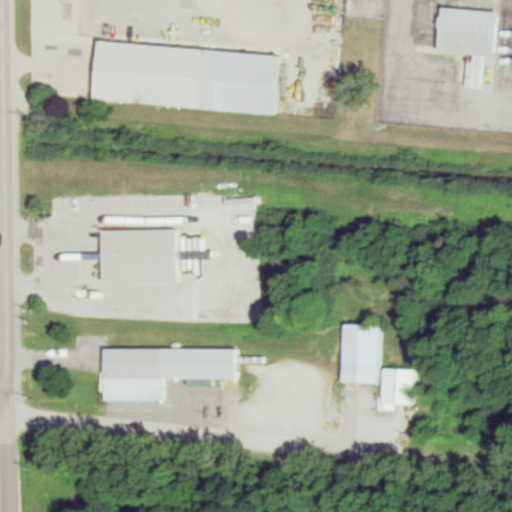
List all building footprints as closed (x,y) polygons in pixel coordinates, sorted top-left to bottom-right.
[(445,46),(503,51),(506,8),(449,3),(445,46)] [(99,99),(104,33),(288,48),(283,113),(99,99)] [(107,279),(183,278),(182,225),(106,227),(107,279)] [(345,375),(380,378),(384,324),(349,321),(345,375)] [(108,398),(165,399),(165,372),(240,374),(241,345),(109,342),(108,398)] [(385,397),(419,400),(422,367),(388,364),(385,397)]
